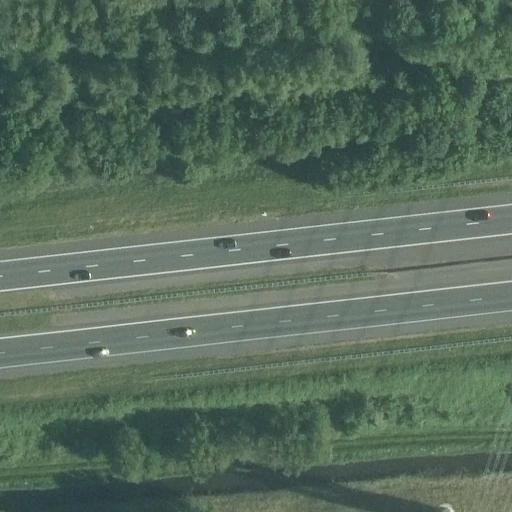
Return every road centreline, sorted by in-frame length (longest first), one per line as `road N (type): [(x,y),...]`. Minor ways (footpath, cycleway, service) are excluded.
road 1 (motorway): [(0,358),(511,300)]
road 2 (motorway): [(511,223),(0,281)]
